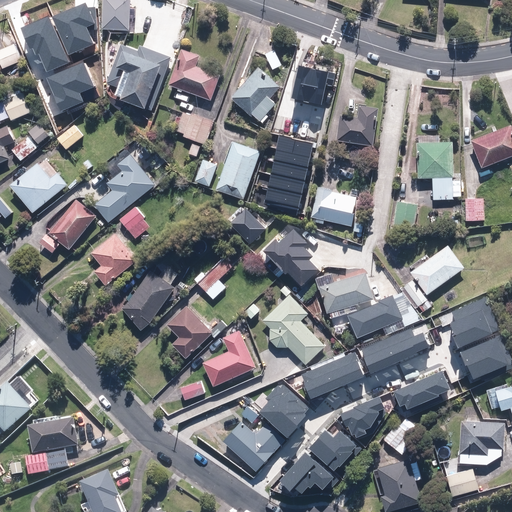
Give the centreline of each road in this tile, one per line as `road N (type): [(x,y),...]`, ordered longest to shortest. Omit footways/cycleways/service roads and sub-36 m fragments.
road 1 (residential): [(264,511),(154,436),(0,277)]
road 2 (residential): [(511,56),(447,63),(401,54),(251,0)]
